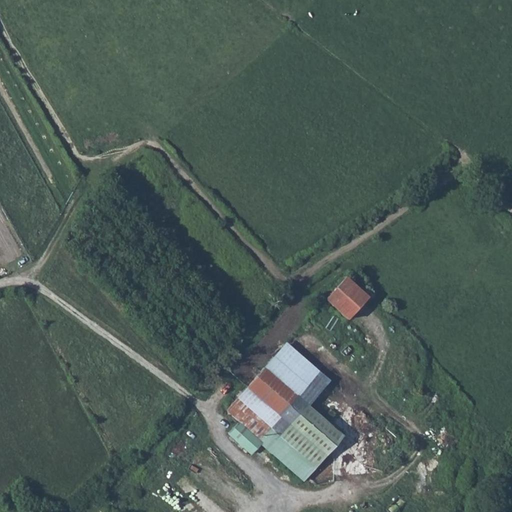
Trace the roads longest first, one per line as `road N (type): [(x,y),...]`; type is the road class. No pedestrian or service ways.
road 1 (track): [(0,285),(42,264),(81,190),(127,154),(157,148),(296,288),(453,174)]
road 2 (track): [(21,277),(201,407),(221,442),(290,502)]
road 3 (track): [(127,154),(77,156),(0,19)]
